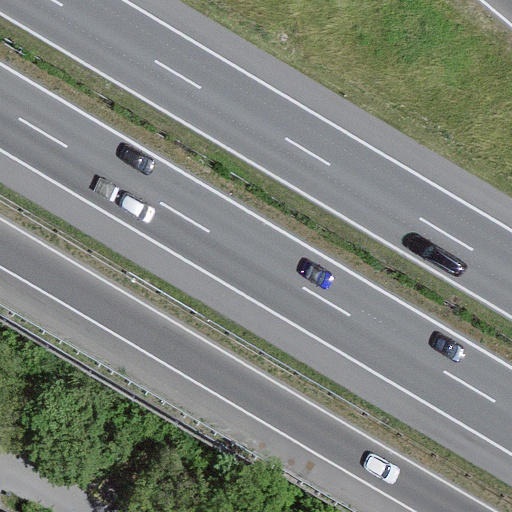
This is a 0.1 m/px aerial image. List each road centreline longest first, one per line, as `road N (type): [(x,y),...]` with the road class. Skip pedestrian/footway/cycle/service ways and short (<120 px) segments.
road 1 (motorway): [(0,107),(511,412)]
road 2 (motorway): [(511,273),(51,0)]
road 3 (motorway): [(0,243),(456,511)]
